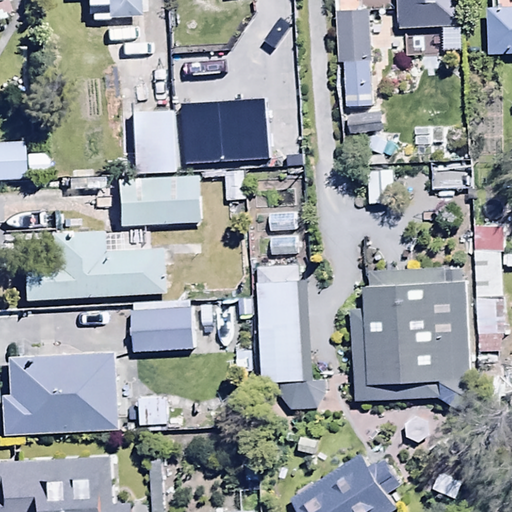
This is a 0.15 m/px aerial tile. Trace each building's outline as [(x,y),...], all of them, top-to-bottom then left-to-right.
[(90,0),(91,20),(141,18),(141,16),(146,16),(146,1),(159,1),(158,0),(90,0)] [(455,25),(454,0),(398,0),(399,27),(455,25)] [(217,36),(237,36),(238,92),(279,92),(278,32),(252,33),(251,2),(216,3),(217,36)] [(511,8),(487,10),(488,56),(511,55),(511,8)] [(344,65),(370,64),(369,14),(338,15),(339,65),(344,65)] [(461,29),(442,29),(442,53),(460,53),(461,29)] [(119,42),(119,59),(158,59),(158,42),(119,42)] [(126,64),(127,79),(160,78),(159,63),(126,64)] [(370,64),(344,65),(344,108),(372,108),(371,64),(370,64)] [(129,175),(176,174),(175,114),(138,115),(138,98),(122,98),(122,122),(128,122),(129,175)] [(350,119),(352,136),(384,132),(382,115),(350,119)] [(0,145),(0,183),(22,183),(21,145),(0,145)] [(25,156),(26,179),(47,179),(47,156),(25,156)] [(390,176),(373,176),(373,203),(390,204),(390,176)] [(116,180),(119,229),(201,226),(199,177),(116,180)] [(268,216),(268,234),(296,234),(296,215),(268,216)] [(480,228),(479,250),(502,251),(503,229),(480,228)] [(20,266),(21,301),(168,295),(166,251),(101,253),(101,233),(48,235),(49,265),(20,266)] [(495,300),(503,300),(501,252),(473,253),(476,328),(496,328),(495,300)] [(298,269),(257,270),(260,382),(280,381),(280,400),(289,411),(316,409),(326,394),(326,381),(311,381),(307,282),(298,282),(298,269)] [(368,310),(350,310),(354,401),(437,397),(468,417),(482,397),(459,382),(470,382),(465,271),(377,275),(378,287),(367,288),(368,310)] [(131,306),(134,355),(193,353),(190,303),(131,306)] [(0,400),(0,404),(3,436),(117,431),(114,356),(8,361),(9,400),(0,400)] [(140,400),(140,426),(168,426),(168,401),(140,400)] [(371,471),(363,458),(291,502),(297,511),(394,511),(396,511),(386,495),(401,486),(386,461),(371,471)] [(111,507),(110,461),(0,463),(0,511),(130,511),(131,506),(111,507)] [(161,511),(161,464),(148,464),(148,511),(161,511)]
